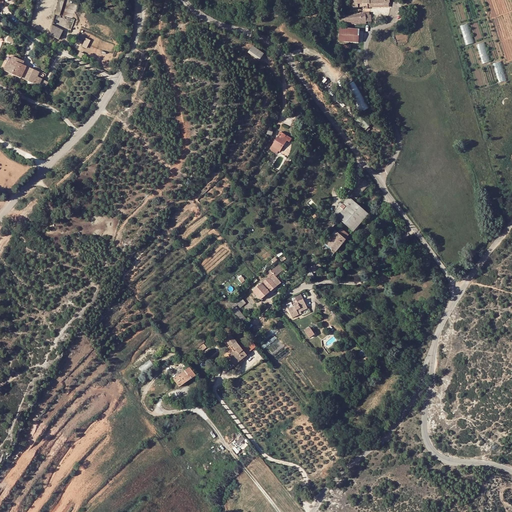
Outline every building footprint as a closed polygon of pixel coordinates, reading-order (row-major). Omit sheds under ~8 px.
[(61,15),(65,0),(60,0),(56,14),(61,15)] [(362,12),(362,15),(340,15),(340,22),(354,22),(354,24),(366,23),(366,21),(366,12),(362,12)] [(470,24),(462,25),(466,45),(474,43),(470,24)] [(61,30),(53,26),(50,35),(58,39),(61,30)] [(358,42),(359,29),(340,27),(339,40),(358,42)] [(22,38),(16,34),(13,38),(19,42),(22,38)] [(88,48),(92,40),(87,37),(83,46),(88,48)] [(485,42),(477,45),(483,64),(491,61),(485,42)] [(249,52),(261,60),(266,53),(254,45),(249,52)] [(30,67),(25,64),(21,62),(23,59),(16,55),(13,59),(11,64),(9,63),(6,68),(22,77),(23,76),(24,77),(30,67)] [(502,61),(494,63),(500,83),(508,80),(502,61)] [(33,69),(30,67),(24,77),(26,79),(33,69)] [(26,79),(34,85),(38,78),(41,74),(33,69),(26,79)] [(43,81),(38,78),(34,85),(39,88),(43,81)] [(366,113),(373,109),(357,82),(350,86),(366,113)] [(370,131),(374,127),(364,117),(360,121),(370,131)] [(294,139),(282,133),(274,148),(283,153),(289,141),(292,143),(294,139)] [(357,228),(372,213),(357,198),(342,214),(344,216),(357,228)] [(327,240),(333,246),(338,250),(352,234),(345,227),(340,232),(337,230),(327,240)] [(333,255),(338,250),(333,246),(328,251),(333,255)] [(329,270),(326,264),(313,271),(318,281),(322,278),(320,275),(329,270)] [(273,276),(281,287),(285,283),(277,273),(273,276)] [(256,290),(264,301),(272,295),(281,287),(273,276),(264,284),(256,290)] [(253,290),(251,288),(260,280),(259,278),(229,304),(233,309),(242,302),(247,297),(251,295),(249,292),(253,290)] [(310,307),(304,293),(298,296),(300,301),(296,303),(297,305),(288,309),(292,318),(299,314),(298,313),(301,311),(308,308),(310,307)] [(252,303),(247,297),(242,302),(246,307),(252,303)] [(238,315),(246,325),(251,321),(240,307),(235,311),(238,315)] [(314,334),(310,327),(305,331),(309,338),(314,334)] [(161,344),(158,341),(152,345),(155,349),(161,344)] [(256,341),(247,348),(252,355),(261,348),(256,341)] [(247,348),(246,347),(244,347),(250,354),(245,357),(240,351),(234,356),(242,366),(253,357),(252,355),(247,348)] [(250,354),(244,347),(240,351),(245,357),(250,354)] [(145,372),(155,364),(151,359),(142,367),(145,372)] [(200,375),(194,367),(188,371),(194,379),(199,376),(200,375)] [(186,386),(194,379),(188,371),(180,377),(186,386)] [(243,435),(234,443),(239,448),(247,439),(243,435)]
